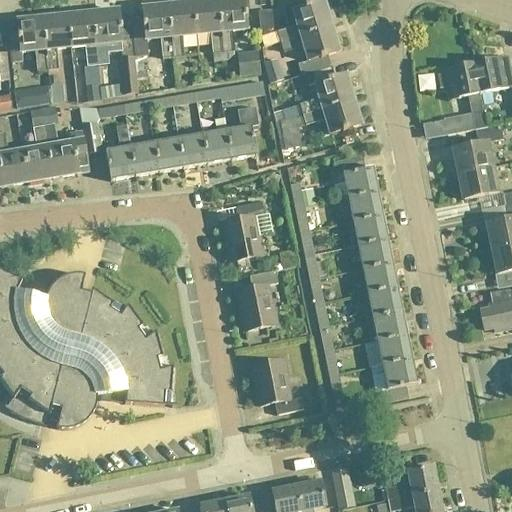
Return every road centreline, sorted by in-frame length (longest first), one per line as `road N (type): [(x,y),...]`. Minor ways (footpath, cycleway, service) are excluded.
road 1 (residential): [(239,476),(193,228),(155,215),(0,230)]
road 2 (residential): [(460,427),(394,109),(393,0)]
road 3 (residential): [(239,476),(460,427)]
road 4 (residential): [(59,511),(239,476)]
